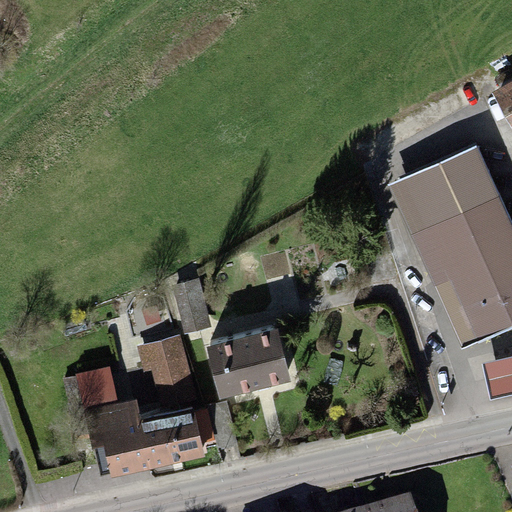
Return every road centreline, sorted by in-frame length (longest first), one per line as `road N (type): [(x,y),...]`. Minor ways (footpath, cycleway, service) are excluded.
road 1 (secondary): [(511,426),(126,511)]
road 2 (unknown): [(440,441),(393,298),(371,293),(282,312)]
road 3 (unknown): [(382,190),(485,431)]
